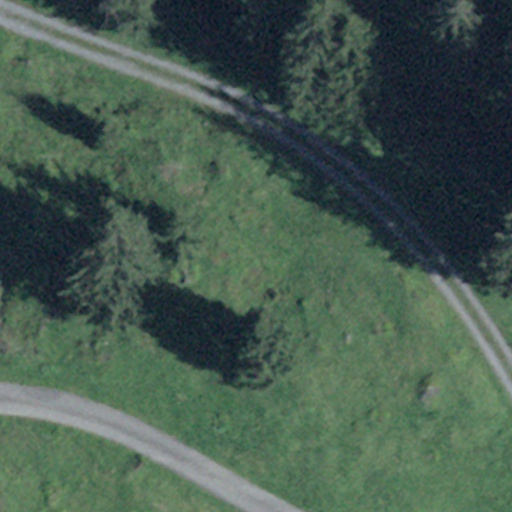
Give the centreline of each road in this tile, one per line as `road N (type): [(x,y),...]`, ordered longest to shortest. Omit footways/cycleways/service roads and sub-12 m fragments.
road 1 (track): [(0,10),(272,121),(427,244),(511,366)]
road 2 (unclassified): [(0,396),(120,426),(277,511)]
